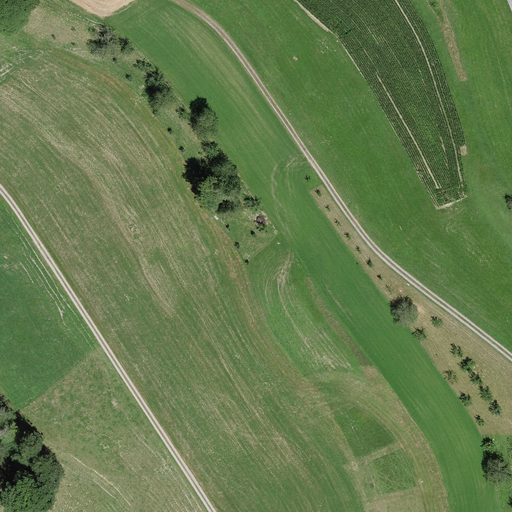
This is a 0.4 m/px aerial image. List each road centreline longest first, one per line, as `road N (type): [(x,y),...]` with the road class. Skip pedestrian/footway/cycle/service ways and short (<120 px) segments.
road 1 (track): [(179,0),(225,36),(387,261),(511,359)]
road 2 (track): [(214,511),(0,189)]
